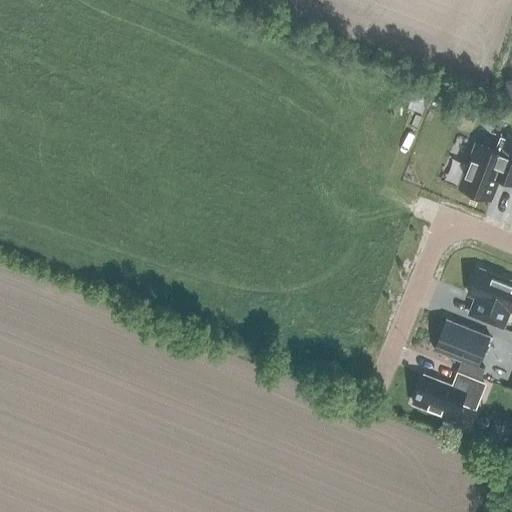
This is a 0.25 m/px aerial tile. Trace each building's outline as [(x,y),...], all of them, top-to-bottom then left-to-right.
[(425,176),(442,179),(451,136),(434,132),(425,176)] [(491,200),(499,178),(511,182),(511,141),(499,137),(494,150),(475,142),(457,187),(491,200)] [(511,281),(478,268),(468,294),(475,297),(469,314),(502,327),(509,310),(511,311),(511,281)] [(433,348),(433,349),(461,360),(457,369),(480,378),(484,368),(478,366),(490,336),(445,319),(444,320),(448,321),(437,349),(433,348)] [(412,403),(455,420),(461,402),(474,407),(484,384),(458,374),(452,387),(423,375),(412,403)] [(491,434),(486,445),(500,451),(505,440),(491,434)]
